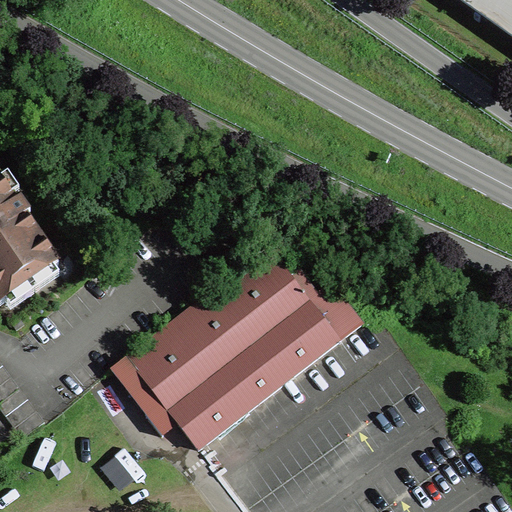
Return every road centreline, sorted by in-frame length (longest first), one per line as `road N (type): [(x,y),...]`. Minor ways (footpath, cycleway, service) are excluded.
road 1 (secondary): [(0,8),(194,123),(511,273)]
road 2 (secondary): [(182,0),(511,181)]
road 3 (secondary): [(511,115),(348,0)]
